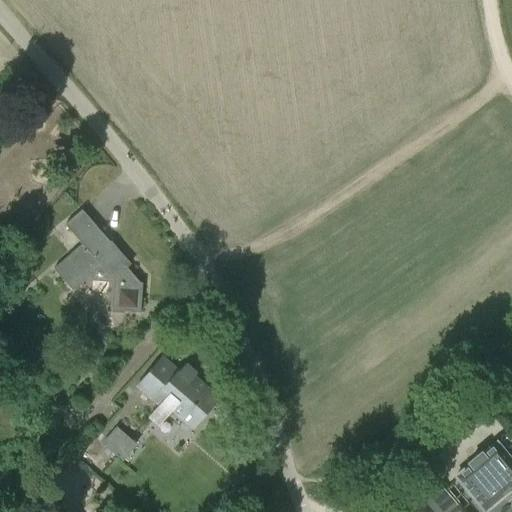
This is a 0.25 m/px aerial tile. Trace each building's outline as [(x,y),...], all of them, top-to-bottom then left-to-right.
[(54,270),(72,291),(86,278),(111,280),(108,312),(123,313),(123,310),(140,312),(142,285),(140,285),(126,268),(130,264),(113,245),(99,231),(82,211),(65,225),(82,245),(54,270)] [(33,231),(24,239),(33,249),(42,241),(33,231)] [(0,328),(28,294),(0,271),(0,328)] [(157,427),(169,412),(190,430),(217,398),(193,377),(189,382),(161,357),(135,388),(157,406),(147,418),(157,427)] [(116,427),(102,443),(116,455),(129,438),(116,427)] [(457,476),(457,475),(455,477),(456,479),(456,478),(477,503),(478,502),(490,492),(491,493),(491,492),(498,500),(500,499),(499,499),(510,490),(510,491),(511,489),(511,488),(511,462),(497,445),(497,444),(496,443),(494,444),(482,455),(480,453),(479,454),(479,455),(470,462),(469,462),(468,463),(469,465),(457,476)] [(427,511),(420,503),(409,511),(427,511)]
